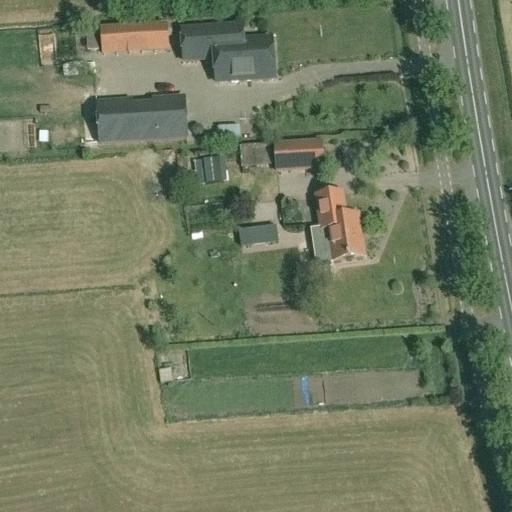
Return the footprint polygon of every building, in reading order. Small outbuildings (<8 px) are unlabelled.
[(184,63),(215,61),(216,85),(274,81),(271,41),(242,43),(241,28),(182,32),(184,63)] [(172,50),(125,54),(126,67),(173,64),(172,50)] [(152,106),(133,107),(132,103),(97,105),(100,146),(187,140),(184,99),(152,101),(152,106)] [(61,147),(61,133),(18,132),(17,147),(61,147)] [(277,174),(323,170),(320,144),(275,148),(277,174)] [(205,166),(207,190),(218,189),(216,165),(205,166)] [(334,265),(334,263),(366,258),(359,217),(346,219),(342,195),(316,199),(321,229),(310,231),(316,272),(333,269),(332,265),(334,265)]
